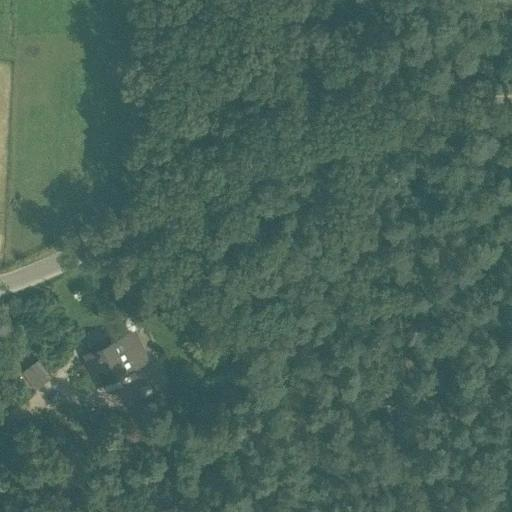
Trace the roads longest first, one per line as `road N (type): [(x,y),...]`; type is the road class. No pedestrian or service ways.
road 1 (unclassified): [(511,106),(439,109),(323,132),(0,286)]
road 2 (unknown): [(416,511),(344,125)]
